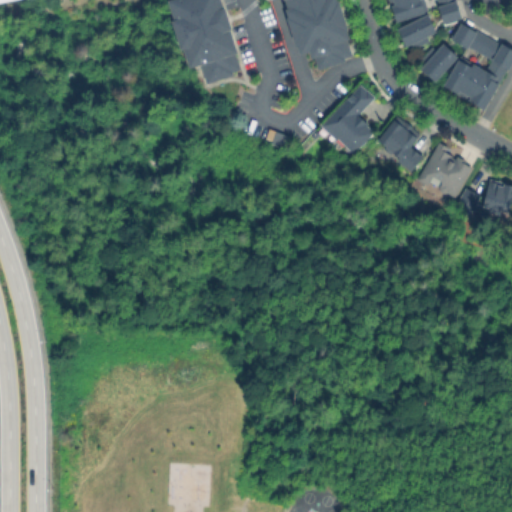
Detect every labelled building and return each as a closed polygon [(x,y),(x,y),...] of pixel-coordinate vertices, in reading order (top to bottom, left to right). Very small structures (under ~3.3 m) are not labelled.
[(218,0),(221,7),(222,7),(229,29),(228,29),(236,53),(233,53),(238,69),(230,72),(231,75),(202,84),(196,65),(186,68),(179,47),(177,48),(168,19),(171,18),(165,0),(218,0)] [(336,0),(346,29),(344,29),(346,37),(344,39),(349,54),(341,57),(342,60),(316,68),(312,57),(309,58),(307,50),(297,53),(279,0),(336,0)] [(456,0),(461,15),(443,21),(436,0),(422,0),(433,35),(400,45),(385,0),(456,0)] [(441,87),(460,57),(483,71),(488,64),(454,42),(467,20),(511,48),(511,70),(484,115),(441,87)] [(456,53),(431,83),(415,70),(440,40),(456,53)] [(374,131),(351,156),(316,125),(356,80),(373,95),(356,115),(374,131)] [(423,154),(413,167),(376,140),(396,113),(419,131),(409,143),(423,154)] [(270,130),(290,139),(285,151),(264,142),(270,130)] [(473,159),(450,199),(416,179),(439,139),(473,159)] [(511,180),(511,193),(507,215),(478,208),(486,174),(511,180)]
